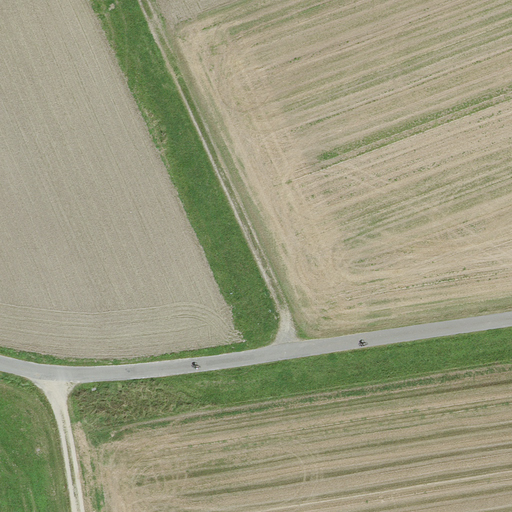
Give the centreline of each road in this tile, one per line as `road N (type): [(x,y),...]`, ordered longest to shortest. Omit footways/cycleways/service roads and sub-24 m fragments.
road 1 (residential): [(0,362),(114,372),(511,318)]
road 2 (track): [(145,0),(282,305),(290,350)]
road 3 (track): [(54,372),(77,511)]
